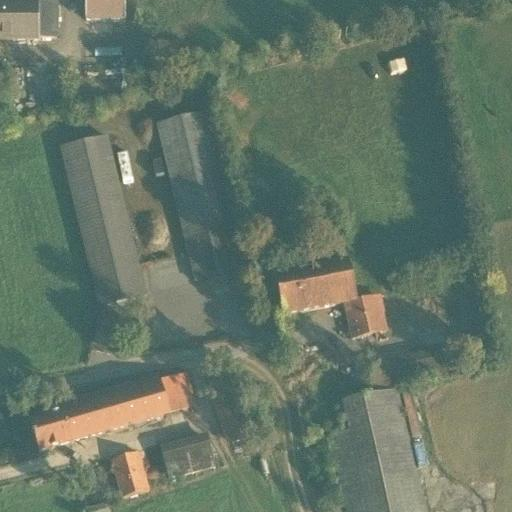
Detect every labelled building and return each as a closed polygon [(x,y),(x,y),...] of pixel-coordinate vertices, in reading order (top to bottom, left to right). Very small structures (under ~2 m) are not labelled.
[(0,0),(0,42),(39,42),(39,40),(57,40),(57,4),(39,5),(39,0),(0,0)] [(124,23),(123,0),(84,0),(85,23),(124,23)] [(204,116),(157,127),(196,285),(242,273),(204,116)] [(146,297),(107,140),(60,151),(99,308),(146,297)] [(437,251),(394,261),(398,277),(440,267),(437,251)] [(275,276),(282,316),(344,305),(352,341),(386,334),(377,298),(357,303),(349,263),(275,276)] [(375,395),(455,376),(449,350),(369,368),(375,395)] [(39,454),(195,409),(186,376),(160,384),(159,378),(45,411),(47,419),(30,424),(39,454)] [(228,447),(251,439),(232,382),(209,390),(228,447)] [(401,393),(412,441),(425,438),(415,390),(401,393)] [(342,404),(349,435),(331,439),(347,511),(424,511),(397,392),(342,404)] [(202,472),(215,469),(209,443),(162,455),(169,481),(176,479),(202,472)] [(413,447),(418,470),(428,468),(423,445),(413,447)] [(122,501),(149,494),(138,455),(111,463),(122,501)]
